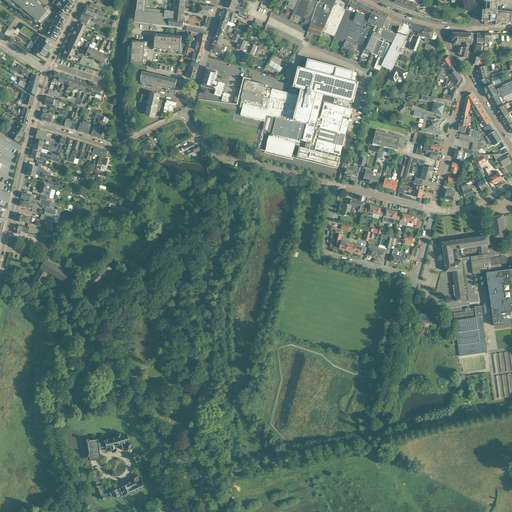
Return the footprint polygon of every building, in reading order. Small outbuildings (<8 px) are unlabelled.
[(7,0),(9,1),(8,2),(8,3),(9,1),(13,5),(12,6),(17,9),(19,8),(23,11),(21,12),(22,13),(23,11),(27,14),(26,16),(31,19),(33,17),(37,21),(35,22),(36,23),(37,21),(41,24),(40,26),(52,13),(45,6),(43,5),(44,4),(39,0),(7,0)] [(72,4),(72,5),(66,0),(60,0),(59,1),(69,9),(73,5),(72,4)] [(136,17),(135,22),(183,27),(184,20),(183,20),(184,11),(186,1),(182,0),(175,0),(174,12),(162,11),(146,9),(147,0),(137,0),(136,11),(136,17)] [(227,0),(225,7),(230,9),(240,12),(241,8),(235,6),(237,0),(227,0)] [(298,0),(287,0),(285,6),(293,11),(298,0),(299,0),(298,0)] [(309,0),(298,0),(299,0),(298,0),(293,11),(292,14),(303,18),(308,5),(309,0)] [(309,0),(308,5),(303,18),(305,19),(304,23),(302,23),(300,26),(309,30),(317,3),(319,3),(320,0),(309,0)] [(335,0),(320,0),(319,3),(317,3),(309,30),(308,32),(320,36),(322,32),(333,6),(335,0)] [(348,6),(350,0),(335,0),(333,6),(322,32),(335,37),(348,6)] [(357,11),(360,2),(356,0),(350,0),(348,6),(335,37),(334,39),(344,43),(357,11)] [(420,5),(404,0),(395,0),(395,2),(418,10),(420,5)] [(483,0),(484,1),(485,1),(485,9),(482,9),(481,21),(484,21),(484,22),(488,22),(492,22),(492,21),(495,21),(495,24),(499,24),(503,24),(503,25),(507,25),(511,23),(511,24),(511,23),(511,10),(504,10),(504,11),(500,11),(500,10),(497,10),(498,6),(498,2),(498,0),(483,0)] [(65,14),(69,9),(59,1),(56,6),(65,14)] [(367,22),(373,9),(370,8),(360,2),(357,11),(344,43),(343,47),(355,53),(359,44),(362,37),(364,33),(363,33),(367,22)] [(213,13),(215,7),(210,6),(207,6),(207,5),(200,4),(199,9),(204,10),(204,11),(213,13)] [(84,11),(82,14),(95,19),(98,14),(103,16),(104,13),(98,10),(89,6),(86,5),(84,11)] [(240,12),(238,15),(246,18),(249,11),(241,8),(240,12)] [(195,13),(212,17),(213,13),(204,11),(204,10),(199,9),(198,10),(196,10),(195,13)] [(375,24),(380,13),(373,9),(367,22),(363,33),(364,33),(362,37),(359,44),(365,47),(369,37),(375,24)] [(230,12),(230,11),(227,10),(226,11),(224,10),(222,15),(234,19),(234,18),(237,19),(238,17),(235,16),(236,14),(230,12)] [(54,11),(52,14),(52,15),(52,14),(53,15),(51,18),(52,19),(63,25),(65,21),(54,11)] [(382,32),(388,16),(380,13),(375,24),(369,37),(365,47),(363,50),(362,52),(371,56),(372,54),(382,32)] [(82,14),(79,20),(84,22),(86,24),(85,26),(86,26),(92,29),(94,24),(103,27),(104,24),(98,21),(98,20),(95,19),(82,14)] [(233,22),(234,19),(222,15),(221,21),(228,23),(227,25),(232,27),(233,27),(234,23),(233,22)] [(397,35),(402,21),(388,16),(382,32),(372,54),(385,59),(386,57),(397,35)] [(52,19),(51,18),(48,23),(60,30),(63,25),(52,19)] [(230,31),(232,27),(227,25),(228,23),(221,21),(218,28),(226,30),(230,31)] [(410,34),(413,25),(402,21),(397,35),(386,57),(385,59),(381,66),(391,71),(406,41),(410,34)] [(58,35),(60,30),(48,23),(46,29),(58,35)] [(86,26),(85,26),(78,23),(75,28),(83,31),(86,26)] [(422,37),(424,28),(413,25),(410,34),(406,41),(409,42),(413,35),(417,36),(415,41),(413,40),(412,43),(410,49),(416,51),(419,44),(421,37),(422,37)] [(9,26),(4,34),(10,38),(14,33),(17,35),(20,30),(17,28),(15,31),(9,26)] [(81,36),(83,31),(75,28),(73,32),(81,36)] [(223,37),(224,37),(226,30),(218,28),(216,34),(224,37),(223,37)] [(436,38),(437,35),(436,33),(434,33),(434,31),(434,30),(424,28),(422,37),(426,37),(425,41),(431,42),(432,39),(434,39),(436,38)] [(55,40),(58,35),(46,29),(43,34),(44,35),(55,40)] [(243,32),(237,29),(234,33),(235,33),(240,36),(239,38),(241,39),(243,32)] [(79,41),(81,36),(73,32),(71,37),(79,41)] [(206,39),(207,35),(194,32),(192,32),(191,34),(198,36),(196,42),(205,43),(206,39)] [(471,45),(474,33),(454,32),(454,33),(453,33),(452,34),(451,35),(451,36),(451,37),(451,38),(451,39),(452,40),(452,41),(454,41),(453,44),(460,45),(460,42),(462,42),(461,47),(456,46),(455,49),(458,50),(459,47),(462,48),(463,48),(464,43),(470,44),(470,45),(471,45)] [(239,38),(240,36),(235,33),(232,40),(238,42),(239,42),(241,39),(239,38)] [(485,43),(484,33),(477,33),(477,45),(476,44),(476,45),(482,46),(482,48),(484,48),(485,48),(485,43)] [(493,42),(493,34),(484,33),(485,43),(485,48),(489,48),(489,42),(493,42)] [(182,36),(159,34),(154,34),(153,49),(157,49),(157,52),(160,52),(160,50),(168,50),(168,53),(171,53),(171,50),(179,51),(179,54),(182,54),(182,48),(181,47),(182,36)] [(222,42),(224,37),(223,37),(224,37),(216,34),(214,43),(222,45),(223,43),(222,42)] [(49,41),(39,35),(34,43),(48,52),(51,46),(47,44),(49,41)] [(76,46),(79,41),(71,37),(69,42),(76,46)] [(257,46),(241,39),(239,42),(237,48),(253,55),(257,46)] [(146,42),(141,41),(131,41),(129,63),(144,64),(144,60),(147,60),(148,57),(145,57),(145,49),(148,49),(148,46),(146,46),(146,42)] [(74,51),(76,46),(69,42),(66,47),(74,51)] [(196,42),(197,42),(195,51),(188,50),(187,53),(191,53),(194,54),(194,53),(202,55),(202,54),(205,43),(196,42)] [(48,52),(34,43),(29,51),(39,57),(41,54),(44,57),(48,52)] [(226,47),(222,45),(214,43),(211,52),(222,56),(226,47)] [(468,59),(471,45),(470,45),(470,44),(464,43),(463,48),(462,48),(459,47),(458,50),(458,53),(458,55),(461,55),(461,57),(466,59),(466,58),(468,59)] [(87,50),(85,54),(90,57),(94,49),(95,46),(90,44),(87,50)] [(485,48),(484,48),(482,48),(482,46),(476,45),(474,51),(480,53),(484,54),(484,53),(489,53),(489,48),(485,48)] [(284,55),(288,57),(291,51),(282,46),(281,49),(286,52),(284,55)] [(72,56),(74,51),(66,47),(64,52),(72,56)] [(94,49),(90,57),(95,59),(99,51),(94,49)] [(99,51),(95,59),(100,61),(103,56),(104,53),(99,51)] [(69,61),(72,56),(64,52),(62,57),(69,61)] [(200,62),(202,55),(194,53),(194,54),(191,53),(191,55),(193,55),(192,59),(200,62)] [(100,61),(99,64),(104,66),(106,61),(108,58),(103,56),(100,61)] [(438,75),(437,78),(444,81),(444,79),(445,79),(448,70),(454,65),(448,56),(445,60),(442,64),(438,75)] [(470,66),(475,67),(475,65),(478,66),(481,58),(473,56),(471,64),(470,66)] [(242,98),(240,107),(242,108),(240,115),(265,122),(266,115),(276,118),(272,133),(271,133),(270,136),(269,136),(268,140),(266,151),(291,158),(295,147),(299,148),(297,156),(338,167),(340,157),(343,146),(346,134),(349,121),(351,121),(352,120),(349,119),(352,109),(334,104),(335,98),(353,102),(359,82),(352,80),(354,71),(308,59),(306,68),(299,67),(293,87),(302,89),(300,96),(266,87),(266,85),(246,79),(242,92),(243,92),(241,98),(242,98)] [(200,63),(191,61),(189,60),(188,66),(190,66),(190,67),(198,69),(200,63)] [(270,61),(268,66),(280,71),(283,67),(270,61)] [(19,64),(16,68),(17,69),(19,70),(22,72),(21,75),(26,77),(30,80),(39,82),(40,77),(32,74),(27,73),(28,69),(23,68),(23,67),(19,64)] [(477,74),(493,70),(491,64),(485,66),(476,68),(477,74)] [(445,79),(447,80),(446,83),(448,83),(447,87),(451,91),(450,92),(451,92),(456,94),(458,88),(463,82),(463,79),(454,65),(448,70),(445,79)] [(395,83),(398,77),(404,80),(407,73),(401,70),(401,69),(394,66),(388,79),(395,83)] [(217,71),(216,71),(207,68),(205,74),(201,86),(216,91),(215,94),(221,96),(225,84),(214,81),(217,71)] [(488,78),(487,73),(493,72),(493,70),(477,74),(479,80),(488,78)] [(58,82),(61,73),(55,72),(51,82),(57,84),(58,82)] [(182,81),(177,80),(143,72),(141,79),(139,79),(138,82),(143,83),(142,85),(145,86),(146,84),(152,85),(152,87),(156,88),(156,86),(167,88),(166,90),(170,91),(169,93),(170,93),(175,95),(176,91),(179,91),(182,81)] [(70,79),(71,79),(71,77),(66,75),(63,83),(68,85),(69,85),(70,79)] [(487,94),(495,89),(499,87),(497,84),(502,83),(500,76),(492,78),(491,78),(487,79),(479,81),(484,88),(487,94)] [(21,77),(20,80),(29,85),(37,88),(39,82),(30,80),(30,81),(28,79),(27,81),(21,77)] [(76,81),(71,79),(70,79),(69,85),(68,85),(68,87),(73,89),(76,81)] [(17,84),(20,86),(21,86),(31,93),(35,96),(37,88),(29,85),(20,80),(17,84)] [(511,80),(502,85),(503,87),(496,90),(495,89),(487,94),(489,99),(490,98),(490,99),(497,95),(500,93),(505,90),(511,87),(511,80)] [(79,91),(81,83),(76,81),(73,89),(79,91)] [(15,83),(12,87),(17,90),(16,90),(22,94),(20,100),(23,101),(23,104),(27,105),(32,106),(34,97),(26,94),(27,92),(22,89),(19,87),(20,86),(15,83)] [(95,94),(98,86),(93,84),(92,86),(90,92),(90,95),(89,96),(95,98),(96,94),(95,94)] [(101,96),(102,93),(104,88),(98,86),(95,94),(96,94),(101,96)] [(503,98),(511,93),(511,92),(511,87),(505,90),(500,93),(502,96),(503,98)] [(176,107),(177,102),(162,99),(162,100),(159,99),(160,94),(151,92),(150,96),(142,94),(140,102),(148,106),(145,116),(155,118),(156,112),(157,107),(164,109),(164,110),(165,110),(164,113),(168,113),(168,111),(173,112),(174,108),(175,108),(175,106),(176,107)] [(464,104),(466,105),(470,110),(471,109),(473,108),(479,105),(472,93),(466,97),(464,104)] [(497,95),(490,99),(494,107),(499,105),(501,103),(498,97),(502,96),(500,93),(497,95)] [(429,97),(428,101),(433,102),(431,111),(436,113),(441,114),(443,106),(441,105),(441,102),(452,103),(452,101),(442,99),(431,97),(429,96),(429,97)] [(54,99),(51,98),(46,97),(44,103),(45,103),(45,105),(50,106),(49,108),(57,110),(58,106),(59,107),(60,101),(54,100),(54,99)] [(466,105),(464,104),(461,119),(468,121),(471,121),(472,118),(472,117),(468,116),(470,110),(466,105)] [(511,108),(507,111),(506,109),(507,108),(505,104),(496,110),(502,119),(509,114),(510,115),(511,113),(511,108)] [(482,110),(479,105),(473,108),(471,109),(473,113),(475,111),(478,115),(481,113),(479,112),(482,110)] [(17,111),(15,114),(17,115),(18,113),(21,115),(29,117),(31,110),(26,108),(23,108),(23,110),(19,109),(18,112),(17,111)] [(15,110),(12,115),(21,119),(19,123),(27,125),(29,117),(21,115),(18,113),(17,115),(15,114),(17,111),(15,110)] [(481,120),(486,117),(482,110),(479,112),(481,113),(478,115),(481,120)] [(89,112),(86,111),(83,118),(84,119),(82,124),(79,123),(77,131),(83,132),(87,119),(88,115),(89,112)] [(41,121),(51,123),(53,115),(42,112),(40,119),(41,121)] [(69,128),(74,113),(72,112),(69,120),(66,119),(64,126),(69,128)] [(511,122),(511,118),(511,119),(511,118),(511,113),(510,115),(509,114),(502,119),(506,126),(511,122)] [(9,123),(11,119),(3,114),(1,118),(9,123)] [(92,130),(90,135),(96,137),(100,123),(100,122),(101,121),(102,116),(96,114),(95,118),(99,120),(98,124),(94,123),(92,130)] [(422,125),(422,129),(423,129),(422,132),(427,133),(427,132),(435,134),(436,131),(437,131),(439,121),(436,120),(436,119),(435,119),(436,117),(426,114),(426,116),(425,116),(424,118),(422,125)] [(482,128),(488,124),(490,123),(486,117),(481,120),(483,123),(480,125),(482,128)] [(100,123),(96,137),(101,138),(102,133),(103,131),(105,123),(103,123),(100,122),(100,123)] [(26,128),(19,124),(10,137),(18,141),(26,128)] [(465,133),(467,126),(460,124),(458,131),(465,133)] [(45,137),(46,132),(38,130),(36,137),(44,140),(45,140),(57,144),(60,136),(56,134),(54,139),(45,137)] [(372,145),(378,147),(380,147),(397,151),(398,147),(404,148),(406,138),(376,130),(374,137),(371,136),(370,138),(374,139),(372,145)] [(484,138),(493,132),(492,130),(486,133),(483,135),(482,136),(484,138)] [(493,142),(500,138),(495,131),(493,132),(484,138),(481,140),(481,144),(480,144),(479,148),(479,149),(487,144),(485,142),(491,138),(493,142)] [(60,159),(66,138),(61,136),(60,141),(59,144),(61,145),(57,158),(60,159)] [(481,144),(481,140),(480,138),(479,138),(475,137),(473,143),(472,147),(479,148),(480,144),(481,144)] [(65,146),(64,150),(67,151),(65,154),(65,157),(67,158),(68,155),(71,145),(73,140),(67,138),(66,143),(65,146)] [(45,142),(40,141),(35,139),(34,144),(52,149),(56,150),(56,147),(44,144),(45,142)] [(156,151),(153,144),(151,139),(145,142),(142,144),(144,149),(145,150),(150,152),(156,151)] [(75,158),(78,147),(80,142),(75,140),(72,148),(75,149),(74,152),(73,152),(71,159),(69,158),(68,161),(73,163),(75,158)] [(81,161),(87,144),(81,142),(79,150),(82,151),(79,160),(75,158),(73,163),(80,165),(81,162),(81,161)] [(420,149),(438,154),(440,146),(437,145),(437,144),(433,143),(432,144),(431,144),(431,147),(421,145),(420,149)] [(90,160),(91,156),(94,147),(88,144),(86,151),(89,152),(87,159),(90,160)] [(188,153),(189,156),(194,153),(200,150),(198,145),(193,147),(192,144),(184,147),(186,150),(187,150),(188,153)] [(370,145),(368,151),(378,153),(380,147),(378,147),(372,145),(370,145)] [(96,168),(102,149),(94,147),(91,156),(93,156),(94,155),(97,156),(95,160),(91,171),(95,172),(96,168)] [(420,149),(418,148),(416,154),(424,156),(425,153),(426,153),(426,154),(430,155),(429,158),(437,160),(438,154),(420,149)] [(106,155),(107,151),(102,149),(96,168),(95,172),(96,172),(95,176),(98,176),(98,177),(102,164),(100,164),(102,157),(105,158),(106,155)] [(462,152),(461,151),(456,150),(454,158),(460,159),(460,160),(463,161),(465,156),(462,155),(462,152)] [(32,151),(31,156),(35,157),(35,159),(36,160),(37,160),(41,161),(42,161),(43,162),(44,158),(50,160),(52,156),(37,152),(32,151)] [(507,155),(504,157),(503,156),(504,155),(503,154),(493,154),(496,159),(499,158),(503,166),(508,163),(508,164),(511,163),(510,162),(511,162),(507,155)] [(419,160),(408,157),(407,156),(407,159),(402,177),(402,178),(407,180),(411,162),(418,163),(419,160)] [(475,158),(476,160),(477,159),(480,164),(486,161),(483,156),(479,158),(478,156),(475,158)] [(402,177),(407,159),(405,159),(403,166),(401,165),(398,176),(402,177)] [(36,166),(34,166),(29,164),(28,170),(42,173),(42,174),(48,176),(49,173),(43,171),(36,169),(36,166)] [(351,178),(353,167),(350,166),(350,165),(347,165),(344,176),(351,178)] [(357,180),(358,175),(360,168),(354,166),(353,167),(351,178),(357,180)] [(433,167),(429,166),(429,167),(423,166),(422,171),(420,178),(416,177),(414,182),(416,182),(422,184),(423,179),(426,180),(426,179),(429,180),(430,175),(431,172),(432,172),(433,167)] [(373,171),(369,170),(366,169),(363,181),(370,183),(372,175),(373,171)] [(491,173),(488,169),(486,170),(488,175),(491,180),(493,184),(502,179),(499,173),(493,176),(491,173)] [(47,179),(48,176),(42,174),(42,173),(28,170),(27,175),(34,177),(34,174),(41,176),(41,177),(47,179)] [(377,185),(379,180),(380,173),(378,172),(377,177),(372,175),(370,183),(377,185)] [(385,182),(383,186),(390,188),(392,177),(389,176),(388,177),(386,176),(385,182)] [(392,177),(390,188),(396,190),(397,185),(398,180),(396,179),(396,178),(392,177)] [(487,183),(486,182),(485,179),(478,183),(479,187),(480,188),(480,187),(481,190),(488,186),(487,183)] [(419,186),(420,184),(416,183),(411,182),(410,186),(408,186),(407,189),(423,193),(424,187),(421,187),(419,186)] [(39,192),(38,194),(41,195),(48,197),(49,197),(51,189),(58,191),(59,188),(56,187),(51,186),(47,184),(41,183),(40,188),(39,192)] [(461,188),(463,192),(465,198),(474,194),(471,189),(473,188),(471,184),(465,186),(461,188)] [(423,193),(407,189),(400,187),(399,192),(404,194),(404,191),(414,193),(414,196),(421,198),(423,193)] [(452,192),(452,191),(447,190),(445,198),(446,198),(446,199),(449,200),(449,199),(453,200),(456,201),(460,200),(460,195),(458,195),(459,192),(455,191),(455,193),(452,192)] [(22,195),(21,198),(26,199),(38,202),(38,203),(46,206),(49,207),(50,207),(51,202),(47,201),(48,197),(41,195),(39,201),(33,199),(34,196),(30,195),(30,194),(27,194),(22,193),(22,195)] [(364,214),(364,213),(367,204),(349,199),(348,204),(347,204),(344,203),(341,214),(344,215),(344,216),(345,216),(348,216),(351,206),(358,208),(358,209),(359,209),(358,212),(364,214)] [(37,204),(25,201),(21,200),(19,206),(36,210),(37,207),(37,204)] [(127,208),(114,204),(112,209),(125,213),(127,208)] [(373,216),(375,206),(370,205),(369,208),(366,207),(367,204),(364,213),(368,214),(368,215),(373,216)] [(46,206),(42,220),(52,223),(57,209),(49,207),(46,206)] [(381,216),(383,211),(380,211),(381,208),(375,206),(373,216),(373,217),(379,219),(380,215),(381,216)] [(383,221),(389,222),(392,210),(386,209),(385,212),(383,211),(381,216),(384,216),(383,221)] [(398,220),(399,216),(397,215),(397,212),(392,210),(389,222),(395,224),(396,220),(398,220)] [(407,226),(407,223),(409,215),(402,213),(401,216),(399,216),(398,220),(400,221),(399,224),(407,226)] [(29,217),(22,215),(17,214),(16,221),(22,222),(27,223),(29,217)] [(416,225),(415,227),(419,228),(421,221),(418,221),(419,219),(417,219),(418,217),(409,215),(407,223),(416,225)] [(486,272),(494,326),(511,323),(511,268),(502,270),(499,248),(498,245),(508,243),(503,215),(491,216),(493,234),(482,236),(482,235),(483,234),(483,233),(482,233),(481,233),(480,234),(480,235),(481,235),(481,236),(455,240),(455,239),(452,239),(452,240),(442,242),(442,246),(445,265),(446,272),(452,271),(454,285),(453,285),(452,286),(454,288),(453,289),(454,291),(453,292),(455,294),(454,294),(455,296),(455,297),(456,297),(457,301),(466,300),(466,296),(467,292),(466,292),(467,290),(466,289),(466,287),(465,287),(466,284),(465,283),(464,283),(462,270),(463,269),(462,269),(462,267),(461,267),(461,263),(462,263),(461,261),(471,260),(473,274),(486,272)] [(27,228),(20,226),(15,225),(13,233),(20,234),(20,231),(26,232),(27,228)] [(29,227),(27,234),(44,238),(45,231),(37,229),(29,227)] [(336,236),(334,244),(340,246),(339,249),(347,250),(350,239),(341,236),(342,234),(337,233),(336,236)] [(350,239),(347,250),(354,252),(357,241),(350,239)] [(357,241),(354,252),(362,254),(363,247),(365,247),(366,242),(364,241),(363,242),(364,242),(363,242),(357,241)] [(369,244),(368,249),(370,249),(369,251),(368,256),(376,258),(379,247),(379,246),(369,244)] [(379,247),(376,258),(383,260),(385,255),(385,253),(386,251),(386,249),(379,247)] [(401,252),(401,251),(393,249),(390,262),(398,263),(401,252)] [(411,255),(406,254),(401,252),(398,263),(405,265),(407,259),(409,259),(411,255)] [(24,256),(22,263),(10,260),(10,264),(31,269),(33,258),(24,256)] [(47,274),(48,272),(63,281),(68,273),(45,260),(41,267),(40,270),(39,269),(33,280),(41,284),(47,274)] [(111,269),(106,264),(88,282),(94,287),(111,269)] [(460,356),(488,352),(480,301),(473,302),(474,306),(469,307),(469,303),(464,304),(465,307),(453,309),(460,356)] [(421,313),(419,321),(424,322),(432,324),(434,316),(433,316),(433,313),(428,312),(428,311),(427,311),(427,310),(426,310),(425,314),(421,313)] [(511,350),(493,353),(499,398),(511,396),(511,350)] [(130,449),(131,449),(132,448),(133,446),(132,444),(131,444),(129,445),(128,442),(127,435),(120,436),(119,433),(117,434),(117,437),(104,440),(104,438),(97,439),(90,441),(89,439),(88,439),(87,439),(86,440),(86,441),(86,442),(87,443),(89,454),(88,455),(88,456),(89,457),(90,461),(100,459),(99,449),(100,450),(105,449),(106,447),(109,447),(110,451),(112,452),(115,452),(116,450),(115,445),(121,444),(122,449),(124,451),(127,450),(128,448),(130,449)] [(138,465),(138,464),(141,462),(139,457),(136,453),(132,455),(134,459),(136,464),(137,466),(138,465)] [(96,483),(101,481),(98,470),(93,471),(96,483)] [(144,487),(141,477),(138,476),(134,477),(133,480),(134,481),(129,483),(129,482),(128,481),(127,482),(127,483),(126,480),(119,483),(120,487),(119,486),(117,487),(116,488),(111,491),(110,491),(107,492),(107,493),(104,494),(102,489),(104,488),(102,485),(98,487),(97,484),(96,485),(95,485),(95,486),(95,487),(96,487),(96,488),(97,488),(97,487),(102,500),(112,496),(112,497),(113,497),(114,497),(116,498),(119,497),(119,495),(120,497),(125,495),(125,496),(132,493),(144,487)]
